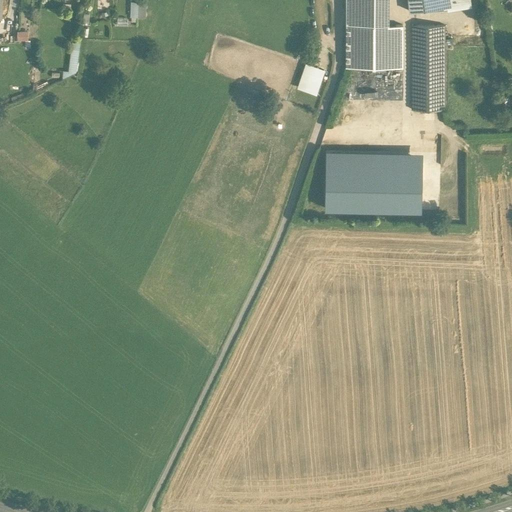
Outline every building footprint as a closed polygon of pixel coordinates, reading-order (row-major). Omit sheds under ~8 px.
[(388,0),(345,0),(346,25),(388,25),(388,0)] [(407,0),(409,11),(424,10),(422,0),(407,0)] [(436,0),(422,0),(424,10),(438,9),(436,0)] [(470,0),(436,0),(438,9),(447,8),(447,10),(471,6),(470,0)] [(144,4),(130,3),(130,18),(143,19),(144,4)] [(388,25),(346,25),(345,66),(402,67),(402,25),(388,25)] [(444,25),(411,25),(411,110),(444,110),(444,25)] [(28,32),(17,32),(17,40),(28,41),(28,32)] [(76,71),(79,43),(72,41),(71,51),(69,70),(64,71),(64,77),(76,71)] [(325,69),(305,62),(296,88),(316,95),(325,69)] [(421,151),(325,149),(324,208),(420,210),(421,151)]
